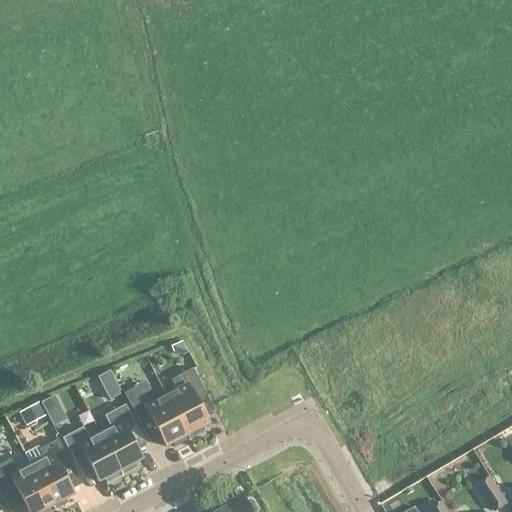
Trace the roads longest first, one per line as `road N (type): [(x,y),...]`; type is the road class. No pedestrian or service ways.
road 1 (residential): [(303,419),(214,235),(461,123)]
road 2 (residential): [(303,419),(126,511)]
road 3 (track): [(196,281),(274,434)]
road 4 (residential): [(461,123),(511,239)]
